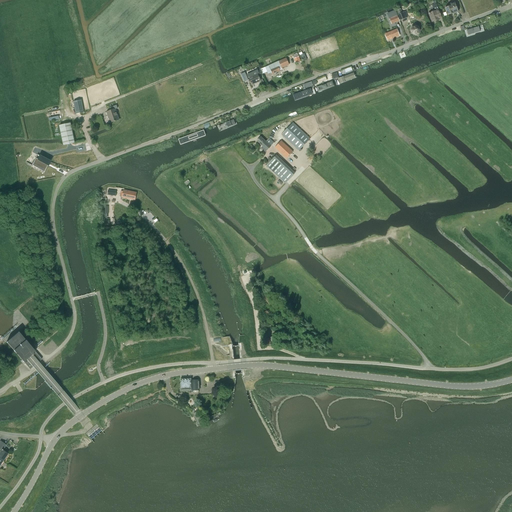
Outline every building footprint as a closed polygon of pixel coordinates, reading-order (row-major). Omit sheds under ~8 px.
[(434,11),(429,13),(432,22),(442,18),(439,9),(436,3),(435,1),(433,2),(434,4),(432,5),(434,11)] [(454,2),(449,4),(450,6),(445,8),(446,12),(447,12),(448,15),(453,13),(453,14),(458,12),(454,2)] [(393,12),(388,14),(390,19),(392,24),(399,21),(397,16),(395,11),(393,12)] [(419,34),(421,30),(420,26),(416,25),(412,26),(410,30),(412,34),(415,35),(419,34)] [(485,32),(483,25),(464,31),(466,37),(485,32)] [(399,36),(397,30),(385,34),(388,40),(391,39),(399,36)] [(276,63),(261,69),(263,74),(267,72),(266,70),(270,69),(271,72),(272,74),(280,71),(279,68),(281,67),(281,68),(289,65),(287,58),(276,63)] [(253,73),(247,75),(248,78),(252,85),(261,81),(258,74),(254,75),(253,73)] [(353,73),(337,79),(340,85),(356,79),(353,73)] [(333,81),(316,87),(318,93),(335,87),(333,81)] [(311,89),(295,94),(296,99),(313,93),(311,89)] [(73,102),(76,114),(84,112),(81,100),(73,102)] [(115,109),(117,108),(116,105),(109,108),(111,111),(107,112),(108,116),(107,116),(108,119),(109,118),(110,123),(114,121),(114,122),(115,121),(119,120),(115,109)] [(217,126),(220,132),(237,124),(235,118),(217,126)] [(70,123),(59,125),(63,141),(63,144),(64,145),(75,143),(70,123)] [(299,151),(310,139),(292,123),(282,135),(299,151)] [(204,130),(178,139),(180,144),(206,135),(204,130)] [(266,152),(274,143),(269,138),(266,142),(261,137),(257,141),(262,146),(261,147),(266,152)] [(281,141),(275,147),(286,158),(293,152),(281,141)] [(86,151),(85,147),(87,147),(86,144),(85,144),(76,146),(77,153),(86,151)] [(37,154),(31,165),(43,171),(47,165),(48,166),(50,162),(37,154)] [(285,184),(295,173),(276,155),(266,166),(285,184)] [(136,193),(123,191),(123,192),(121,191),(120,196),(122,197),(135,200),(136,193)] [(268,303),(272,300),(269,296),(267,294),(263,297),(265,299),(268,303)] [(284,331),(281,337),(291,342),(294,336),(284,331)] [(18,332),(6,342),(30,369),(42,359),(35,352),(18,332)] [(191,379),(180,379),(180,380),(181,384),(181,391),(191,390),(191,392),(193,392),(193,391),(193,380),(191,380),(191,379)] [(197,411),(193,413),(194,414),(196,419),(197,419),(199,423),(202,421),(198,412),(197,412),(197,411)]
